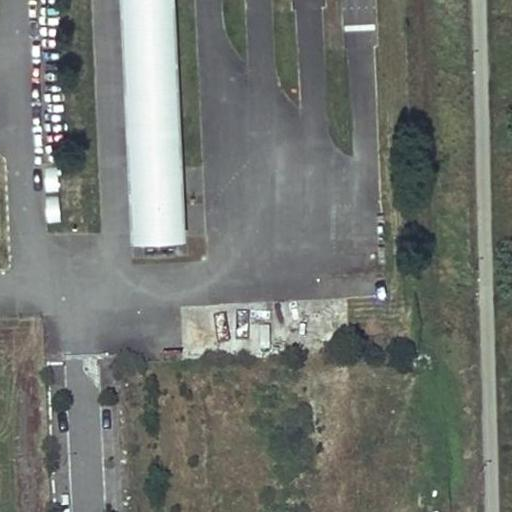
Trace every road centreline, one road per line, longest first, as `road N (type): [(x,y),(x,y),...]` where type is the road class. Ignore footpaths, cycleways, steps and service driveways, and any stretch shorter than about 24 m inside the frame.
road 1 (unknown): [(12,0),(21,295)]
road 2 (unknown): [(96,293),(89,0)]
road 3 (unknown): [(216,290),(204,0)]
road 4 (residential): [(90,511),(83,361)]
road 5 (unknown): [(216,290),(355,287)]
road 6 (unknown): [(96,293),(216,290)]
